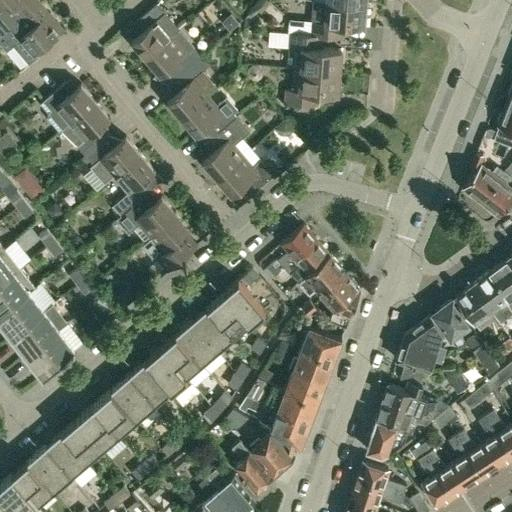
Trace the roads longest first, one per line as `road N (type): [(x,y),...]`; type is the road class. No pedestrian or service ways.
road 1 (residential): [(26,422),(245,241)]
road 2 (residential): [(245,241),(98,66),(88,30)]
road 3 (unclassified): [(315,511),(396,277)]
road 4 (residential): [(245,241),(311,181),(416,208)]
road 5 (unclassified): [(416,208),(485,40)]
road 6 (residential): [(396,277),(434,287),(511,233)]
